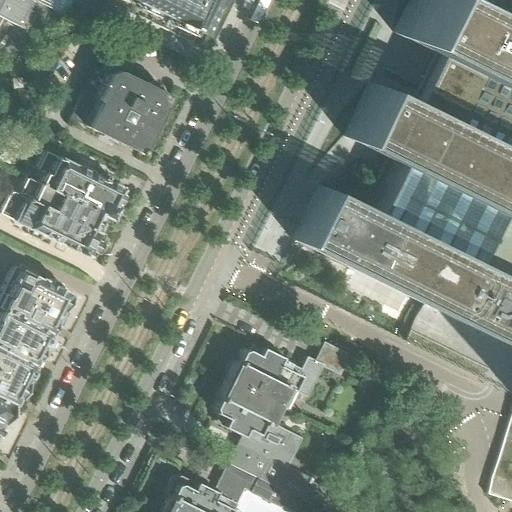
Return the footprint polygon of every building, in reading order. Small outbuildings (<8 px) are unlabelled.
[(0,0),(0,18),(15,25),(27,0),(0,0)] [(102,0),(192,44),(198,32),(197,32),(212,2),(212,3),(213,0),(102,0)] [(318,185),(291,240),(421,304),(403,340),(511,395),(511,0),(473,0),(472,4),(463,0),(409,0),(393,33),(432,52),(408,101),(369,82),(342,137),(394,162),(370,211),(318,185)] [(155,114),(164,94),(161,92),(161,91),(160,89),(160,88),(159,87),(158,86),(158,85),(156,84),(155,83),(154,83),(153,82),(152,82),(150,82),(149,82),(148,82),(147,83),(146,84),(144,85),(114,69),(114,68),(114,67),(114,66),(113,65),(113,64),(112,63),(111,62),(110,62),(110,61),(108,61),(105,61),(103,63),(101,66),(102,69),(103,72),(102,75),(95,72),(71,121),(99,133),(136,152),(147,128),(149,127),(150,126),(151,126),(152,124),(153,123),(153,122),(154,121),(154,120),(154,119),(155,118),(155,117),(155,115),(155,114)] [(24,177),(103,215),(109,203),(113,204),(119,192),(115,190),(116,188),(115,186),(93,175),(91,170),(80,164),(76,165),(74,164),(73,165),(40,149),(32,164),(31,164),(24,177)] [(103,215),(24,177),(17,173),(13,174),(7,185),(9,189),(6,190),(1,200),(0,199),(0,215),(11,221),(13,225),(17,227),(21,226),(22,226),(24,227),(24,228),(25,232),(25,234),(35,239),(36,237),(40,236),(41,236),(42,235),(56,242),(55,244),(63,248),(64,247),(67,248),(84,256),(85,255),(86,254),(87,253),(88,252),(90,251),(90,250),(91,249),(92,248),(93,246),(93,245),(94,244),(94,242),(95,241),(95,239),(95,238),(95,236),(95,235),(104,216),(103,215)] [(0,309),(46,331),(49,325),(54,323),(60,311),(57,309),(65,292),(64,291),(62,289),(60,282),(51,278),(45,280),(34,275),(36,272),(18,264),(16,267),(11,265),(0,286),(0,309)] [(0,353),(28,367),(32,358),(33,358),(34,358),(35,358),(36,358),(36,357),(37,357),(49,333),(46,331),(0,309),(0,353)] [(337,374),(347,354),(321,341),(311,361),(323,366),(337,374)] [(231,360),(222,378),(274,402),(286,408),(295,390),(291,388),(297,375),(294,373),(297,368),(278,358),(279,357),(259,347),(258,348),(251,345),(248,351),(243,348),(238,350),(236,355),(234,360),(233,360),(232,360),(231,360)] [(0,353),(0,398),(10,403),(13,396),(18,395),(23,386),(21,381),(22,379),(25,376),(28,371),(28,367),(0,353)] [(239,435),(225,462),(255,477),(284,491),(320,509),(325,498),(328,491),(282,468),(298,437),(266,421),(267,420),(266,420),(274,402),(222,378),(214,395),(214,396),(215,397),(214,397),(215,397),(210,407),(212,412),(216,414),(213,420),(221,424),(220,426),(239,435)] [(10,403),(0,398),(0,422),(6,420),(11,410),(10,403)] [(511,409),(485,494),(511,502),(511,409)] [(156,511),(230,511),(231,509),(233,503),(242,488),(248,491),(247,492),(259,498),(276,507),(284,491),(255,477),(225,462),(221,470),(211,490),(203,486),(205,483),(194,477),(192,482),(177,475),(171,477),(164,492),(165,495),(162,500),(159,506),(156,511)]
